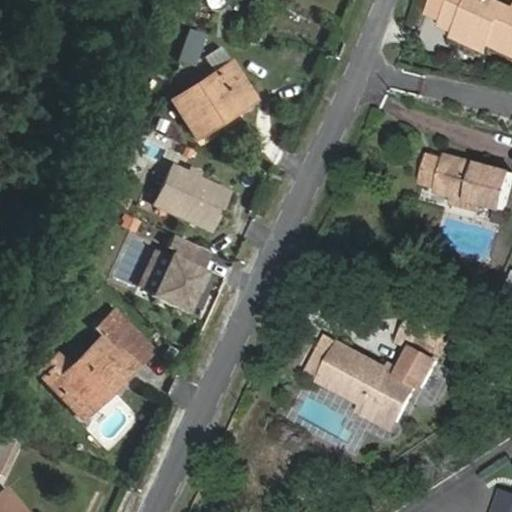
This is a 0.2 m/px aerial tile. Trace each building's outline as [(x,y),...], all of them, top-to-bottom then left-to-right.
[(491,38),(511,46),(511,7),(495,0),(451,0),(441,25),(457,31),(489,45),(491,38)] [(486,52),(489,45),(457,31),(454,39),(486,52)] [(188,66),(199,40),(184,34),(175,61),(188,66)] [(511,54),(511,46),(491,38),(489,45),(511,54)] [(202,57),(212,73),(228,62),(219,46),(202,57)] [(218,115),(222,121),(253,101),(228,62),(212,73),(170,99),(191,132),(218,115)] [(194,138),(222,121),(218,115),(191,132),(194,138)] [(441,188),(447,161),(430,156),(423,183),(441,188)] [(439,193),(454,197),(484,204),(506,209),(511,185),(511,172),(448,156),(447,161),(441,188),(439,193)] [(169,165),(151,203),(207,230),(225,191),(169,165)] [(484,204),(454,197),(452,204),(481,213),(484,204)] [(167,256),(149,295),(183,310),(201,271),(167,256)] [(57,381),(50,387),(77,417),(149,351),(110,310),(92,327),(101,338),(68,369),(55,355),(43,366),(57,381)] [(399,423),(418,385),(426,389),(439,362),(433,359),(447,333),(413,316),(400,342),(413,349),(403,370),(392,365),(391,369),(341,343),(340,345),(328,338),(311,372),(323,378),(321,383),(365,405),(399,423)] [(37,372),(50,387),(57,381),(43,366),(37,372)] [(112,401),(89,423),(108,443),(131,421),(112,401)] [(399,423),(365,405),(361,414),(395,431),(399,423)] [(16,439),(2,433),(0,437),(0,461),(4,463),(16,439)] [(511,511),(511,486),(505,485),(496,511),(511,511)] [(0,511),(21,511),(4,489),(0,492),(0,511)]
